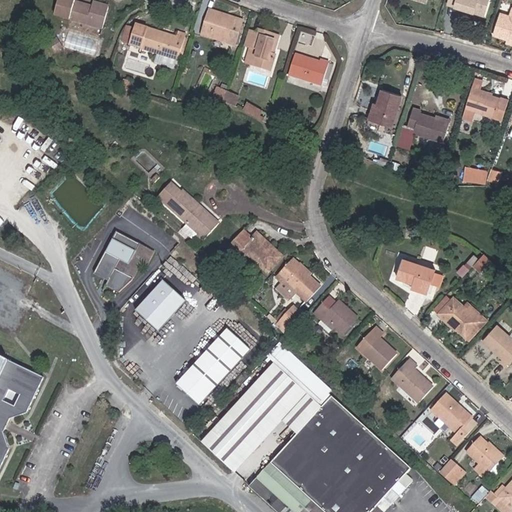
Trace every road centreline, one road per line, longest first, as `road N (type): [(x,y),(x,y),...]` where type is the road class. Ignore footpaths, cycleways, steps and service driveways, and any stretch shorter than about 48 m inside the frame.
road 1 (residential): [(511,422),(354,278),(322,236),(323,171),(365,31)]
road 2 (unknown): [(31,503),(71,406),(108,367)]
road 3 (unclassified): [(68,277),(108,367),(147,410)]
road 4 (unclassified): [(365,31),(511,70)]
road 5 (unclassified): [(226,491),(106,496)]
